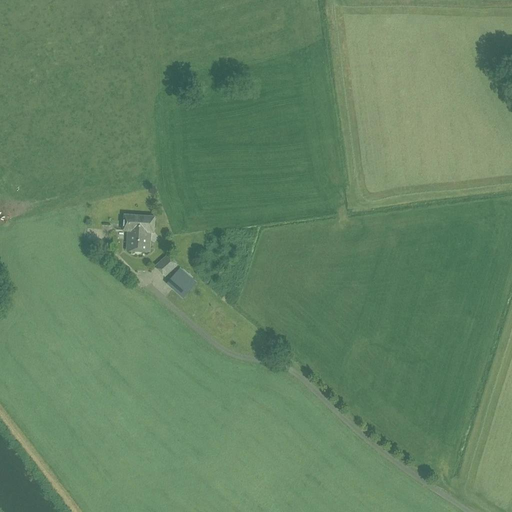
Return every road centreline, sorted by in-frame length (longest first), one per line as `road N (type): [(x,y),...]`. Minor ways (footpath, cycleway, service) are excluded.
road 1 (unclassified): [(467,511),(296,372)]
road 2 (track): [(76,511),(0,408)]
